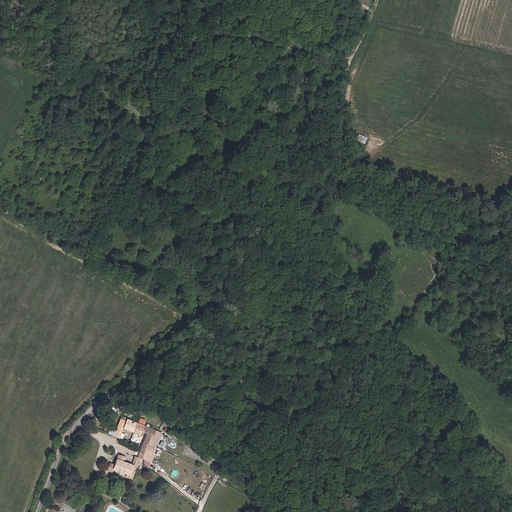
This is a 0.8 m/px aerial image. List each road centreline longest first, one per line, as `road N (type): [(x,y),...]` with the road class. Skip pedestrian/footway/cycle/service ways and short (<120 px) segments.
road 1 (track): [(377,0),(342,85),(333,189),(309,228),(204,304),(81,421)]
road 2 (track): [(155,351),(204,373),(249,412),(283,411),(352,431),(422,511)]
